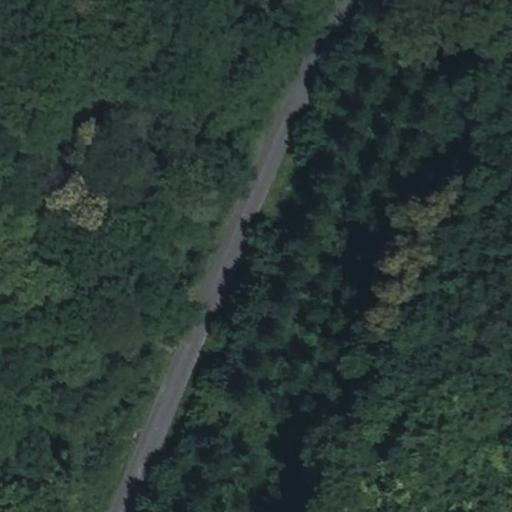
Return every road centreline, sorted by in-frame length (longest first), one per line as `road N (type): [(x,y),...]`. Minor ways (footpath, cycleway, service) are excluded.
road 1 (tertiary): [(128,511),(346,0)]
road 2 (track): [(511,77),(378,370),(345,511)]
